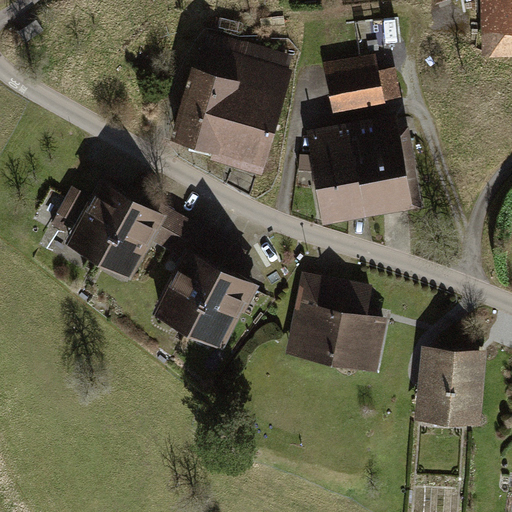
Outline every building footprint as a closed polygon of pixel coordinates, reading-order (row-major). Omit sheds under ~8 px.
[(511,0),(491,0),(493,51),(511,50),(511,0)] [(26,40),(42,29),(36,20),(20,31),(26,40)] [(285,73),(201,49),(177,133),(260,157),(285,73)] [(373,55),(329,63),(337,104),(398,92),(393,69),(377,72),(373,55)] [(397,118),(354,125),(367,207),(411,200),(397,118)] [(327,215),(367,207),(354,125),(313,132),(327,215)] [(131,200),(102,184),(73,237),(96,250),(92,257),(97,260),(131,200)] [(72,218),(80,205),(66,198),(59,211),(72,218)] [(154,213),(131,200),(97,260),(102,262),(106,255),(130,268),(148,236),(159,216),(154,213)] [(160,200),(154,213),(159,216),(148,236),(186,257),(188,254),(232,277),(247,249),(160,200)] [(232,277),(188,254),(186,257),(160,307),(184,320),(180,327),(194,334),(197,327),(221,339),(249,285),(232,277)] [(369,287),(310,275),(302,289),(294,330),(315,334),(312,347),(355,355),(353,362),(374,366),(383,318),(365,315),(369,287)] [(477,352),(430,348),(425,412),(472,416),(477,352)]
